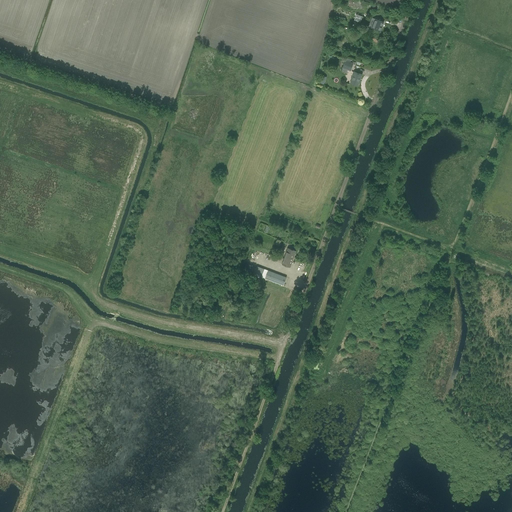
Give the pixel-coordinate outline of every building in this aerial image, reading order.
[(347,0),(346,4),(365,10),(367,3),(358,0),(347,0)] [(355,14),(353,20),(360,22),(362,16),(355,14)] [(372,27),(380,30),(383,22),(372,18),(369,26),(372,27)] [(372,40),(382,43),(384,38),(375,34),(372,40)] [(345,60),(342,68),(350,71),(353,63),(345,60)] [(350,83),(358,86),(362,74),(354,72),(350,83)] [(282,264),(290,267),(296,251),(288,248),(282,264)] [(307,273),(310,264),(304,262),(301,271),(307,273)] [(258,266),(254,276),(259,277),(263,268),(258,266)] [(267,285),(281,290),(283,285),(286,286),(289,278),(272,272),(267,285)]
